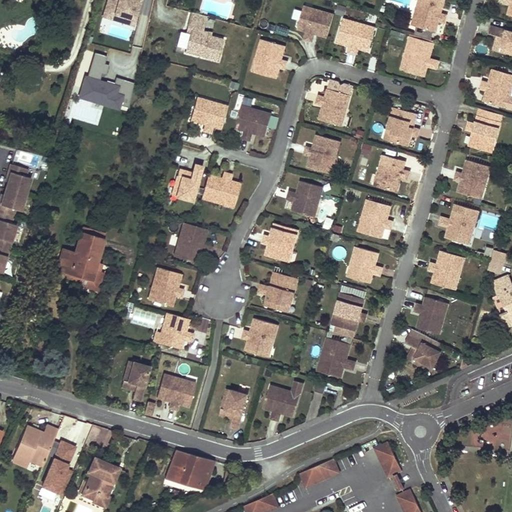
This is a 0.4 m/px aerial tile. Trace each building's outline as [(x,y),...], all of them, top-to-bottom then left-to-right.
[(106,0),(101,18),(135,28),(143,0),(106,0)] [(414,34),(431,39),(433,31),(435,31),(439,21),(445,23),(447,15),(441,13),(436,12),(437,7),(442,8),(444,0),(418,0),(415,14),(419,15),(416,26),(414,34)] [(511,0),(501,0),(502,1),(511,4),(508,14),(511,15),(511,0)] [(327,39),(333,15),(313,9),(312,14),(302,11),(296,30),(306,33),(304,40),(312,42),(314,35),(314,33),(318,34),(317,36),(327,39)] [(206,17),(190,13),(186,28),(190,29),(189,35),(185,50),(199,53),(199,57),(217,62),(223,40),(210,37),(205,36),(206,33),(202,32),(206,17)] [(364,25),(343,18),(336,42),(345,45),(346,40),(351,42),(350,46),(348,52),(356,55),(357,49),(368,52),(374,32),(363,29),(364,25)] [(506,30),(491,26),(489,33),(495,35),(498,36),(497,40),(494,49),(511,53),(511,31),(506,29),(506,30)] [(277,27),(275,33),(286,36),(288,31),(277,27)] [(434,42),(410,35),(402,61),(407,63),(405,71),(424,76),(427,65),(436,68),(438,60),(429,58),(434,42)] [(285,45),(261,39),(255,60),(260,61),(257,72),(276,78),(279,67),(285,68),(287,61),(281,59),(276,58),(277,53),(282,55),(285,45)] [(90,45),(74,116),(98,122),(102,103),(128,109),(133,83),(121,80),(127,53),(90,45)] [(511,90),(511,74),(492,68),(490,78),(494,79),(493,84),(488,82),(482,80),(480,88),(486,90),(483,101),(502,106),(505,96),(510,97),(511,90)] [(321,108),(318,119),(336,124),(339,114),(344,115),(350,95),(327,88),(324,96),(318,95),(316,102),(325,105),(324,109),(321,108)] [(228,106),(207,100),(206,105),(195,101),(190,120),(201,123),(202,120),(206,121),(205,124),(203,130),(211,133),(213,126),(221,129),(228,106)] [(271,113),(251,107),(250,112),(240,109),(235,128),(245,130),(242,138),(250,140),(252,133),(253,130),(256,131),(255,133),(265,136),(271,113)] [(417,113),(393,107),(386,128),(391,129),(388,140),(407,146),(411,135),(417,137),(419,129),(413,127),(408,126),(409,121),(414,122),(417,113)] [(502,114),(479,108),(477,115),(494,120),(495,115),(502,117),(502,114)] [(494,120),(477,115),(475,123),(468,121),(466,129),(473,131),(476,132),(475,136),(472,135),(469,146),(487,151),(490,140),(494,142),(502,117),(495,115),(494,120)] [(340,141),(316,134),(313,143),(318,144),(317,149),(312,148),(306,146),(304,153),(310,155),(307,166),(326,171),(329,161),(334,162),(340,141)] [(362,143),(361,152),(369,153),(371,144),(362,143)] [(406,161),(383,155),(377,175),(382,176),(379,187),(396,192),(400,181),(396,180),(398,176),(401,177),(407,179),(410,171),(403,170),(406,161)] [(491,166),(467,159),(465,169),(470,170),(468,175),(464,173),(457,172),(455,179),(461,181),(458,192),(478,197),(481,187),(485,188),(491,166)] [(329,161),(326,171),(331,173),(334,162),(329,161)] [(26,168),(11,163),(7,175),(10,176),(8,181),(6,188),(25,194),(30,177),(24,176),(26,168)] [(202,166),(195,164),(192,172),(191,176),(187,174),(188,171),(179,169),(173,188),(178,189),(176,196),(193,201),(202,166)] [(217,177),(208,174),(201,198),(223,204),(224,199),(235,202),(241,184),(230,180),(231,174),(224,172),(222,178),(221,183),(216,181),(217,177)] [(323,187),(300,180),(297,189),(299,190),(298,194),(296,193),(289,191),(287,199),(294,201),(291,210),(310,215),(312,206),(317,207),(323,187)] [(112,186),(109,197),(118,199),(121,188),(112,186)] [(25,194),(6,188),(4,195),(2,200),(0,199),(0,211),(12,216),(14,209),(20,210),(25,194)] [(224,199),(223,204),(234,207),(235,202),(224,199)] [(391,206),(367,199),(361,220),(366,222),(362,233),(382,238),(385,227),(391,229),(393,221),(387,220),(382,218),(383,214),(388,215),(391,206)] [(480,211),(456,204),(451,219),(442,216),(440,224),(449,227),(446,238),(465,243),(468,235),(472,236),(480,211)] [(12,216),(0,211),(0,245),(8,248),(15,224),(10,222),(12,216)] [(207,229),(183,222),(176,248),(180,249),(178,257),(197,263),(200,252),(210,255),(212,247),(203,244),(207,229)] [(298,229),(274,222),(271,232),(276,233),(275,238),(270,236),(264,235),(262,243),(268,244),(265,255),(284,260),(287,249),(292,251),(298,229)] [(83,227),(81,232),(104,239),(106,234),(83,227)] [(64,249),(58,270),(69,273),(92,279),(97,263),(104,239),(81,232),(75,253),(64,249)] [(379,253),(356,246),(350,266),(355,268),(352,278),(370,283),(373,273),(380,275),(383,267),(375,265),(373,265),(374,261),(376,262),(379,253)] [(287,249),(284,260),(289,262),(292,251),(287,249)] [(493,249),(492,270),(503,271),(505,250),(493,249)] [(465,257),(441,250),(438,259),(443,261),(442,265),(437,264),(431,262),(429,270),(435,272),(432,283),(451,288),(454,277),(459,279),(465,257)] [(92,279),(69,273),(68,277),(77,280),(78,285),(98,290),(103,273),(99,272),(101,264),(97,263),(92,279)] [(181,274),(157,267),(151,288),(156,289),(152,300),(172,306),(175,295),(181,297),(183,289),(177,288),(172,286),(174,282),(179,283),(181,274)] [(291,304),(298,278),(274,271),(269,286),(260,284),(258,291),(267,294),(264,305),(284,310),(286,302),(291,304)] [(493,282),(499,296),(501,295),(511,290),(511,282),(509,275),(493,282)] [(511,290),(501,295),(507,310),(501,313),(505,324),(511,320),(511,290)] [(364,298),(340,291),(334,313),(339,314),(336,325),(355,331),(358,320),(364,322),(366,314),(360,312),(356,311),(357,306),(362,308),(364,298)] [(449,303),(426,297),(423,305),(417,303),(415,311),(421,313),(424,314),(423,318),(420,317),(417,327),(435,333),(438,322),(443,323),(449,303)] [(154,324),(155,313),(134,310),(132,321),(154,324)] [(199,322),(178,315),(168,348),(190,354),(193,343),(199,345),(201,337),(196,335),(191,334),(192,329),(197,331),(199,322)] [(278,325),(254,317),(251,327),(256,328),(255,333),(250,331),(244,330),(242,337),(248,339),(245,350),(264,355),(265,352),(270,353),(278,325)] [(328,331),(326,337),(350,344),(352,338),(328,331)] [(441,351),(408,335),(405,342),(413,346),(416,348),(414,352),(411,351),(407,358),(425,367),(427,364),(433,367),(441,351)] [(350,344),(326,337),(319,362),(324,364),(321,372),(341,378),(344,367),(353,369),(355,362),(346,359),(350,344)] [(140,401),(150,365),(133,361),(131,367),(127,366),(121,386),(130,388),(131,385),(135,386),(134,389),(132,398),(140,401)] [(468,366),(462,361),(460,370),(468,366)] [(185,379),(164,373),(157,397),(166,400),(167,395),(172,396),(170,401),(169,407),(177,409),(178,403),(189,406),(195,387),(184,384),(185,379)] [(268,390),(263,409),(273,411),(271,419),(278,421),(281,413),(281,411),(284,412),(284,414),(293,417),(303,383),(294,381),(291,392),(279,388),(278,393),(268,390)] [(317,382),(315,391),(323,394),(326,385),(317,382)] [(230,426),(238,428),(248,394),(231,389),(229,395),(225,394),(219,414),(228,416),(229,413),(233,414),(233,417),(230,426)] [(155,402),(148,400),(144,413),(151,415),(155,402)] [(64,415),(62,420),(72,424),(75,419),(64,415)] [(62,420),(58,430),(43,465),(49,468),(50,465),(55,467),(58,458),(61,460),(60,463),(66,466),(70,458),(78,461),(81,451),(67,445),(66,448),(63,446),(64,444),(72,424),(62,420)] [(510,449),(511,422),(473,420),(471,446),(510,449)] [(28,426),(13,461),(26,466),(29,459),(43,465),(58,430),(47,425),(44,433),(28,426)] [(374,448),(388,477),(402,471),(399,465),(388,441),(379,446),(374,448)] [(176,450),(166,479),(203,490),(213,460),(176,450)] [(94,458),(87,475),(91,476),(83,494),(94,499),(97,492),(107,496),(118,468),(94,458)] [(299,473),(305,487),(340,472),(334,458),(299,473)] [(225,471),(223,483),(232,480),(233,478),(232,477),(232,473),(225,471)] [(397,483),(400,489),(404,488),(400,481),(397,474),(393,475),(397,483)] [(397,495),(404,511),(421,511),(410,489),(397,495)] [(105,506),(109,497),(107,496),(97,492),(94,499),(93,501),(105,506)] [(267,511),(279,507),(273,493),(243,506),(245,511),(267,511)]
